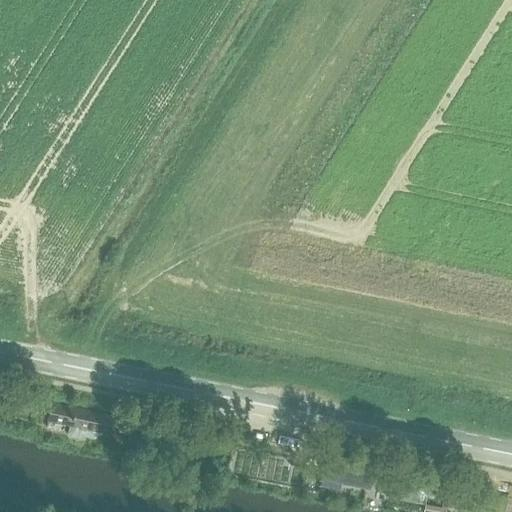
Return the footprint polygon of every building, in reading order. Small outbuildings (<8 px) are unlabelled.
[(109,434),(113,416),(51,402),(48,416),(68,421),(67,424),(69,425),(68,433),(69,436),(84,439),(85,436),(94,439),(96,437),(98,431),(109,434)] [(30,412),(39,414),(41,404),(32,403),(30,412)] [(149,438),(129,434),(127,446),(146,450),(149,438)] [(327,453),(322,479),(367,488),(372,462),(327,453)] [(428,476),(425,490),(442,494),(445,479),(428,476)] [(419,482),(384,482),(384,499),(419,498),(419,482)]
